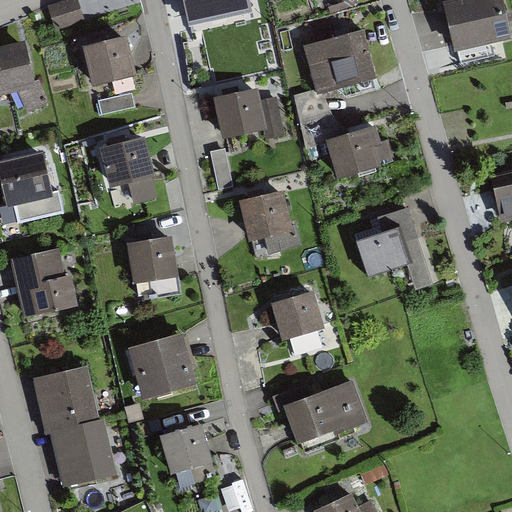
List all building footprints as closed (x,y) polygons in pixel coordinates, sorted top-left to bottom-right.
[(80,0),(76,0),(50,8),(58,34),(88,26),(80,0)] [(186,0),(191,17),(242,5),(241,1),(243,0),(186,0)] [(466,0),(443,6),(456,56),(511,42),(511,34),(503,0),(466,0)] [(366,32),(304,50),(318,97),(380,79),(366,32)] [(128,39),(77,51),(87,92),(137,80),(128,39)] [(24,42),(0,48),(0,97),(36,88),(24,42)] [(259,88),(211,100),(221,142),(244,137),(246,147),(292,136),(282,96),(262,101),(259,88)] [(99,102),(102,117),(137,109),(133,94),(99,102)] [(377,128),(325,144),(336,182),(396,164),(390,143),(383,145),(377,128)] [(158,200),(153,180),(156,180),(145,140),(100,151),(111,191),(129,187),(135,206),(158,200)] [(18,226),(65,215),(59,192),(53,194),(44,155),(0,165),(0,180),(8,211),(14,210),(18,226)] [(511,171),(489,178),(501,225),(511,222),(511,171)] [(285,192),(238,204),(248,244),(294,232),(285,192)] [(379,240),(355,248),(366,282),(407,269),(400,246),(420,240),(409,207),(372,219),(379,240)] [(170,234),(121,244),(130,287),(179,278),(170,234)] [(14,262),(11,262),(25,321),(81,308),(73,277),(66,278),(60,251),(31,257),(14,262)] [(313,292),(269,306),(281,344),(325,330),(313,292)] [(184,335),(125,350),(138,404),(197,390),(184,335)] [(87,370),(35,383),(49,437),(101,424),(87,370)] [(359,381),(281,408),(295,450),(373,423),(359,381)] [(101,424),(49,437),(43,439),(57,493),(120,477),(106,423),(101,424)] [(204,428),(156,439),(165,479),(213,467),(204,428)] [(355,495),(316,511),(381,511),(377,502),(362,509),(355,495)]
